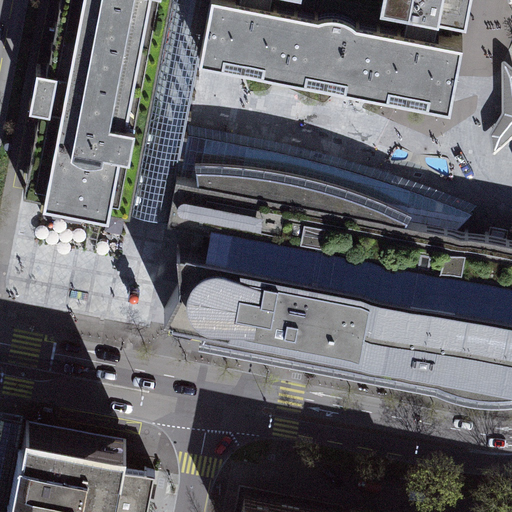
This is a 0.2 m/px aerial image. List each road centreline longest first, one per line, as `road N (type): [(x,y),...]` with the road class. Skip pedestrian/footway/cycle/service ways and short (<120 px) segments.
road 1 (tertiary): [(511,451),(212,401)]
road 2 (tertiary): [(212,401),(0,366)]
